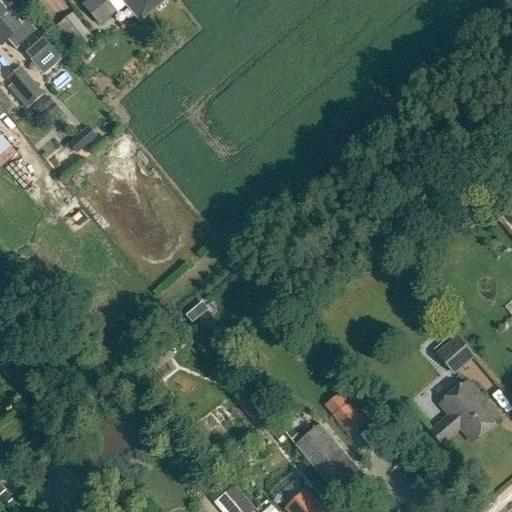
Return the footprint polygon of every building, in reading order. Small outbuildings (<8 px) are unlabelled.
[(0,0),(0,46),(1,47),(8,42),(17,51),(20,48),(38,33),(27,21),(22,25),(0,0)] [(90,0),(84,5),(100,26),(116,14),(108,3),(111,0),(122,0),(141,22),(167,0),(166,0),(90,0)] [(74,15),(61,26),(88,59),(97,51),(91,43),(94,40),(74,15)] [(38,33),(20,48),(33,63),(51,48),(38,33)] [(22,70),(9,82),(31,108),(45,96),(22,70)] [(77,137),(86,147),(96,138),(88,128),(77,137)] [(457,337),(436,355),(454,376),(475,358),(457,337)] [(469,383),(441,406),(450,417),(432,433),(442,445),(460,429),(472,443),(500,419),(469,383)] [(325,407),(350,439),(366,426),(341,394),(325,407)] [(295,446),(338,497),(363,475),(320,424),(295,446)] [(210,498),(221,511),(241,511),(222,488),(210,498)] [(285,511),(325,511),(306,491),(285,511)]
